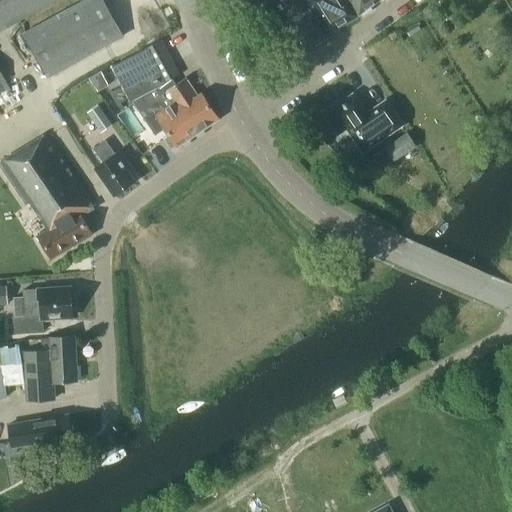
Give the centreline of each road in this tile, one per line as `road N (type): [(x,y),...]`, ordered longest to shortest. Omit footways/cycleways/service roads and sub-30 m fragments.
road 1 (residential): [(112,426),(107,229),(120,209),(245,120)]
road 2 (unclassified): [(511,302),(397,253),(323,210),(269,157),(245,120)]
road 3 (residential): [(245,120),(413,0)]
road 4 (unclassified): [(245,120),(191,0)]
